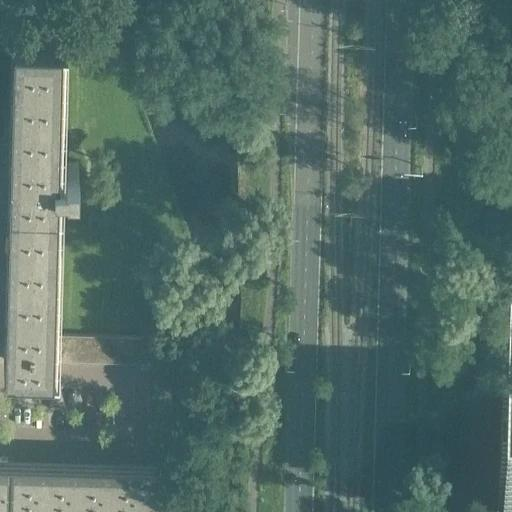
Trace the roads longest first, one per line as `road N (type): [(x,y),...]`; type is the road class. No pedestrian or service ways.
road 1 (secondary): [(316,0),(301,511)]
road 2 (secondary): [(390,511),(402,0)]
road 3 (unclassified): [(126,440),(0,436)]
